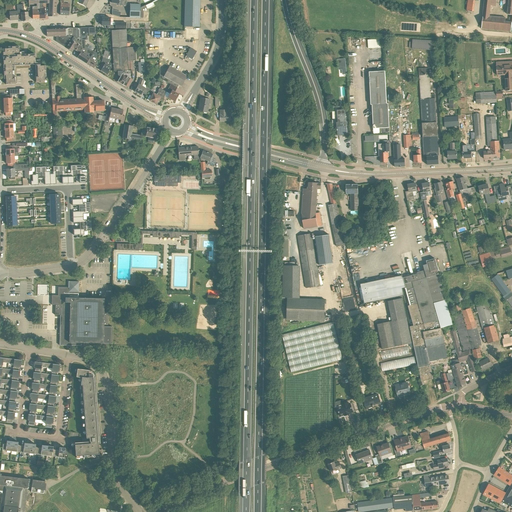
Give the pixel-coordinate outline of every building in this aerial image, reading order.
[(39,19),(38,0),(28,0),(29,4),(37,3),(37,7),(32,7),(32,11),(33,19),(39,19)] [(43,4),(49,4),(49,0),(38,0),(39,19),(45,18),(45,15),(45,7),(43,7),(43,4)] [(200,0),(184,0),(184,27),(199,27),(200,0)] [(467,0),(467,11),(474,11),(475,0),(467,0)] [(511,0),(484,0),(482,29),(511,32),(511,22),(505,22),(506,19),(506,18),(490,16),(491,5),(496,6),(496,0),(508,0),(507,14),(511,15),(511,0)] [(69,15),(69,4),(64,3),(64,2),(61,1),(60,15),(69,15)] [(140,8),(140,4),(130,3),(130,18),(140,18),(140,11),(140,8)] [(18,20),(17,13),(17,11),(13,11),(13,4),(6,5),(6,12),(6,11),(9,11),(10,20),(18,20)] [(17,5),(17,11),(17,13),(21,13),(22,21),(28,21),(28,12),(24,12),(24,4),(17,5)] [(111,18),(107,18),(102,18),(102,25),(107,25),(107,29),(115,29),(122,29),(126,29),(126,23),(115,23),(115,22),(110,22),(111,18)] [(47,36),(57,36),(72,36),(72,28),(47,29),(47,36)] [(76,52),(79,54),(82,50),(81,40),(80,28),(72,28),(72,36),(57,36),(57,41),(66,47),(66,48),(72,52),(74,49),(77,51),(76,52)] [(127,45),(126,29),(122,29),(115,29),(115,30),(112,30),(113,63),(113,68),(114,72),(118,71),(118,75),(120,77),(117,82),(128,88),(133,80),(132,70),(133,70),(132,61),(136,61),(135,47),(130,47),(127,47),(127,45)] [(368,42),(368,48),(380,48),(380,39),(368,40),(368,42)] [(85,46),(85,40),(81,40),(82,50),(79,54),(77,58),(87,64),(94,68),(97,63),(98,62),(98,60),(97,59),(97,58),(96,58),(92,55),(94,52),(85,46)] [(19,55),(19,52),(19,46),(13,47),(13,48),(3,49),(3,55),(19,55)] [(193,60),(197,51),(190,47),(186,56),(193,60)] [(113,68),(113,63),(110,62),(112,57),(111,57),(112,55),(110,55),(111,53),(110,53),(110,52),(105,51),(101,62),(105,64),(101,70),(107,74),(111,68),(113,68)] [(35,60),(35,54),(24,54),(24,52),(19,52),(19,55),(3,55),(3,66),(14,65),(35,64),(40,64),(40,60),(35,60)] [(511,61),(504,62),(504,66),(497,66),(497,63),(496,63),(497,75),(504,75),(504,79),(505,79),(506,91),(511,90),(511,61)] [(46,80),(46,71),(46,66),(40,66),(40,64),(35,64),(36,82),(45,82),(44,80),(46,80)] [(6,84),(11,84),(15,84),(14,65),(3,66),(4,74),(6,74),(6,84)] [(187,76),(182,74),(169,66),(164,77),(160,74),(160,78),(171,84),(177,88),(178,85),(181,86),(187,76)] [(439,164),(438,156),(439,155),(435,94),(431,94),(429,68),(419,68),(423,137),(424,157),(427,157),(427,165),(439,164)] [(390,133),(388,103),(387,104),(385,71),(369,72),(371,105),(372,105),(373,129),(379,128),(380,133),(390,133)] [(145,88),(142,86),(145,80),(140,78),(138,84),(139,84),(134,91),(141,95),(145,89),(145,88)] [(177,88),(171,84),(167,90),(171,92),(168,98),(174,101),(178,94),(175,92),(177,88)] [(59,100),(59,97),(56,97),(56,96),(52,96),(53,115),(56,115),(56,112),(78,110),(84,110),(84,113),(94,113),(94,111),(104,110),(103,101),(93,101),(92,97),(84,98),(83,85),(76,85),(77,99),(59,100)] [(163,102),(164,97),(166,92),(161,88),(160,88),(158,91),(159,91),(157,94),(154,93),(149,100),(156,104),(159,100),(163,102)] [(24,94),(24,92),(24,89),(9,90),(10,95),(5,95),(5,98),(4,98),(4,106),(12,105),(12,95),(24,94)] [(497,103),(496,97),(496,92),(480,93),(480,96),(476,96),(476,104),(497,103)] [(449,99),(450,109),(458,109),(457,96),(453,97),(453,99),(449,99)] [(210,99),(206,98),(201,97),(200,104),(199,111),(198,111),(207,113),(210,99)] [(5,116),(12,115),(12,105),(4,106),(4,113),(5,113),(5,116)] [(115,119),(117,109),(111,108),(111,110),(107,109),(106,117),(105,120),(114,122),(115,119)] [(124,124),(124,123),(125,118),(121,117),(123,111),(117,109),(115,119),(121,120),(120,123),(124,124)] [(230,121),(230,114),(227,114),(227,110),(220,110),(220,114),(219,114),(220,121),(230,121)] [(338,135),(347,134),(345,114),(337,115),(338,122),(336,122),(338,135)] [(458,116),(444,117),(445,127),(459,126),(458,116)] [(500,158),(500,153),(499,141),(497,141),(496,121),(496,117),(486,117),(488,147),(491,146),(491,150),(495,149),(495,154),(493,154),(493,159),(500,158)] [(6,124),(5,124),(5,131),(13,131),(13,123),(11,123),(11,121),(6,121),(6,124)] [(131,134),(133,126),(125,125),(123,138),(130,139),(129,143),(140,145),(141,136),(148,137),(148,142),(153,143),(154,138),(157,138),(158,130),(147,128),(143,128),(141,136),(131,134)] [(7,141),(12,141),(12,138),(14,138),(13,131),(5,131),(5,138),(6,138),(7,141)] [(503,139),(504,145),(504,150),(511,148),(511,132),(510,133),(510,138),(503,139)] [(405,167),(405,158),(402,158),(400,140),(393,141),(395,167),(405,167)] [(388,157),(388,153),(389,153),(388,141),(383,141),(383,153),(380,153),(381,162),(388,162),(387,157),(388,157)] [(457,158),(457,151),(455,151),(455,143),(450,143),(450,151),(447,151),(448,159),(457,158)] [(6,156),(15,156),(18,156),(18,149),(16,149),(16,147),(12,147),(12,146),(7,146),(7,149),(6,149),(6,156)] [(199,159),(198,152),(198,147),(178,148),(179,161),(185,160),(184,156),(194,155),(194,160),(199,159)] [(484,159),(493,159),(493,154),(495,154),(495,149),(491,150),(491,151),(484,151),(484,159)] [(215,164),(214,155),(203,151),(200,158),(208,161),(207,163),(207,164),(214,167),(214,166),(215,164)] [(8,167),(13,166),(13,163),(15,163),(15,156),(6,156),(6,164),(7,164),(8,167)] [(202,178),(212,177),(211,170),(206,170),(205,162),(200,162),(201,171),(202,178)] [(71,173),(68,173),(68,184),(74,183),(73,177),(77,177),(76,165),(71,165),(71,173)] [(82,165),(76,165),(77,177),(80,177),(80,183),(86,183),(86,177),(87,176),(87,172),(82,172),(82,165)] [(53,174),(50,174),(51,184),(56,184),(56,178),(59,178),(59,166),(53,166),(53,171),(53,174)] [(59,166),(59,178),(62,177),(62,184),(68,184),(68,173),(64,173),(63,166),(59,166)] [(38,179),(41,178),(41,167),(36,167),(36,172),(35,172),(36,174),(32,175),(33,182),(31,182),(31,185),(39,185),(38,179)] [(45,185),(51,184),(50,174),(50,171),(47,172),(46,167),(41,167),(41,178),(45,178),(45,185)] [(18,171),(22,171),(21,168),(18,169),(7,169),(7,177),(10,177),(11,179),(15,179),(15,177),(18,177),(18,171)] [(181,176),(178,176),(161,175),(160,175),(155,175),(154,182),(155,182),(155,186),(165,187),(165,186),(166,183),(177,183),(181,183),(181,176)] [(472,193),(471,188),(468,189),(464,177),(457,179),(459,191),(460,190),(461,194),(464,204),(463,203),(466,202),(465,199),(468,199),(470,198),(469,194),(472,193)] [(455,189),(454,186),(453,181),(446,183),(448,190),(446,191),(448,198),(450,197),(450,199),(453,198),(452,197),(454,196),(453,190),(455,189)] [(321,183),(313,183),(308,182),(307,189),(303,188),(302,213),(304,229),(318,227),(318,226),(322,226),(320,212),(316,213),(317,193),(320,193),(321,183)] [(443,190),(442,187),(441,182),(435,184),(436,188),(435,188),(437,196),(435,196),(436,202),(440,201),(440,199),(441,199),(440,195),(439,191),(443,190)] [(417,191),(416,188),(416,183),(408,185),(409,191),(405,192),(407,201),(415,200),(413,192),(417,191)] [(432,195),(430,188),(429,183),(422,184),(424,192),(421,193),(422,201),(423,208),(424,211),(428,210),(426,200),(427,200),(426,196),(432,195)] [(506,197),(511,195),(511,192),(510,185),(510,186),(510,187),(505,188),(504,183),(500,184),(502,197),(506,196),(506,197)] [(489,193),(490,193),(487,184),(479,187),(481,195),(485,194),(485,196),(488,204),(497,202),(495,196),(490,197),(489,193)] [(358,194),(358,190),(358,185),(346,185),(347,194),(351,194),(351,211),(359,211),(359,194),(358,194)] [(79,208),(90,208),(90,202),(83,202),(83,199),(72,199),(72,205),(79,205),(79,208)] [(337,203),(328,205),(337,247),(345,245),(337,203)] [(91,213),(90,208),(79,208),(79,211),(73,211),(73,217),(84,217),(84,213),(91,213)] [(84,217),(73,217),(73,223),(80,223),(80,226),(91,225),(91,220),(84,220),(84,217)] [(91,225),(80,226),(80,229),(73,229),(74,235),(84,235),(84,231),(92,231),(91,225)] [(312,233),(298,236),(306,288),(320,286),(312,233)] [(333,263),(329,235),(315,237),(319,265),(333,263)] [(511,254),(510,247),(495,251),(497,258),(501,256),(502,258),(511,255),(511,254)] [(491,258),(490,253),(489,252),(479,255),(483,268),(493,264),(491,258)] [(438,271),(436,263),(435,259),(430,260),(430,259),(425,260),(426,264),(427,264),(429,270),(403,278),(404,282),(405,285),(403,286),(403,288),(413,326),(410,327),(422,386),(425,385),(424,381),(433,379),(430,366),(436,364),(440,364),(444,363),(449,362),(441,328),(452,325),(438,271)] [(491,279),(504,296),(511,291),(498,274),(491,279)] [(405,285),(404,282),(403,278),(402,275),(360,284),(364,303),(403,295),(402,288),(403,288),(403,286),(405,285)] [(79,292),(79,287),(79,282),(69,281),(69,277),(58,277),(58,281),(48,281),(48,285),(38,285),(37,295),(45,296),(45,301),(45,315),(50,315),(50,325),(60,325),(60,341),(60,345),(81,346),(81,343),(103,343),(103,339),(108,339),(108,306),(104,305),(104,299),(79,298),(79,292)] [(460,305),(464,303),(466,302),(463,293),(456,296),(459,303),(452,305),(455,313),(462,310),(460,305)] [(287,320),(325,322),(326,300),(288,298),(287,320)] [(412,343),(403,300),(403,298),(388,301),(392,321),(377,324),(382,349),(412,343)] [(484,328),(488,343),(499,340),(489,304),(488,304),(487,301),(477,303),(478,307),(477,307),(483,328),(484,328)] [(477,328),(477,327),(471,308),(462,311),(463,313),(454,316),(463,351),(472,349),(474,359),(479,358),(482,358),(482,357),(479,346),(482,345),(477,328)] [(334,323),(282,335),(291,372),(343,360),(334,323)] [(462,353),(462,352),(455,330),(450,331),(457,354),(462,353)] [(462,352),(462,353),(457,354),(458,359),(450,361),(454,374),(462,372),(459,362),(467,360),(472,372),(478,370),(470,350),(462,352)] [(133,371),(132,351),(113,352),(113,358),(117,358),(119,382),(131,382),(131,371),(133,371)] [(350,354),(352,361),(358,359),(356,352),(350,354)] [(8,363),(9,359),(0,357),(0,368),(2,368),(3,362),(8,363)] [(492,365),(490,361),(488,358),(486,359),(481,361),(479,363),(483,370),(492,365)] [(21,361),(22,360),(9,359),(8,363),(14,363),(13,370),(19,370),(19,366),(21,366),(21,361)] [(384,371),(396,368),(394,360),(382,363),(384,371)] [(47,367),(47,363),(35,362),(34,368),(35,368),(35,372),(41,373),(42,367),(47,367)] [(59,371),(60,365),(47,363),(47,367),(52,368),(51,374),(57,375),(58,371),(59,371)] [(19,370),(13,370),(8,369),(7,373),(12,374),(11,380),(18,381),(18,377),(19,377),(20,371),(19,370)] [(80,369),(79,369),(77,369),(76,377),(82,378),(81,385),(82,385),(86,438),(83,438),(83,442),(74,443),(75,443),(76,456),(83,455),(83,457),(99,456),(98,444),(100,443),(95,377),(95,376),(94,375),(94,374),(93,373),(93,372),(92,372),(91,371),(89,370),(80,369)] [(41,373),(35,372),(33,372),(33,378),(34,379),(33,383),(40,384),(40,377),(46,378),(46,374),(41,373)] [(454,374),(457,383),(458,388),(466,385),(462,372),(454,374)] [(59,375),(57,375),(51,374),(46,374),(46,378),(51,379),(50,385),(56,386),(57,381),(58,381),(59,375)] [(450,390),(448,382),(448,380),(447,380),(446,376),(445,374),(441,375),(444,383),(441,384),(440,380),(436,381),(439,390),(442,389),(443,392),(450,390)] [(18,381),(11,380),(6,380),(6,384),(11,384),(10,391),(16,391),(17,387),(18,387),(19,381),(18,381)] [(409,391),(408,383),(408,382),(395,385),(398,397),(404,395),(404,392),(409,391)] [(40,384),(33,383),(32,383),(31,389),(33,389),(32,393),(38,394),(39,388),(44,389),(45,384),(40,384)] [(56,386),(50,385),(45,384),(44,389),(50,389),(49,395),(55,396),(55,392),(57,392),(57,386),(56,386)] [(16,391),(10,391),(5,390),(4,394),(10,395),(9,401),(15,402),(16,398),(17,398),(18,392),(16,391)] [(38,394),(32,393),(31,393),(30,399),(31,399),(31,404),(37,405),(38,398),(43,399),(44,395),(38,394)] [(381,403),(379,398),(378,394),(360,400),(361,405),(365,404),(367,408),(373,406),(373,407),(374,407),(373,405),(381,403)] [(56,396),(55,396),(49,395),(44,395),(43,399),(48,400),(48,406),(54,407),(54,402),(55,402),(56,396)] [(15,402),(9,401),(4,401),(3,405),(8,406),(8,412),(14,412),(14,408),(16,408),(16,402),(15,402)] [(345,416),(349,414),(350,414),(349,413),(353,412),(353,411),(350,404),(349,404),(348,402),(347,403),(342,404),(342,406),(337,408),(340,416),(344,415),(345,416)] [(37,405),(31,404),(30,404),(29,410),(30,410),(30,414),(36,415),(36,409),(42,410),(42,405),(37,405)] [(54,407),(48,406),(42,405),(42,410),(47,410),(46,416),(52,417),(53,413),(54,413),(55,407),(54,407)] [(15,413),(14,412),(8,412),(2,411),(2,415),(7,416),(6,423),(12,423),(13,418),(14,419),(15,413)] [(41,416),(36,415),(30,414),(28,414),(28,420),(29,420),(28,425),(34,426),(35,419),(40,420),(41,416)] [(54,417),(52,417),(46,416),(41,416),(40,420),(46,421),(45,427),(51,428),(52,423),(53,423),(54,417)] [(450,440),(448,433),(430,438),(428,431),(420,434),(424,448),(450,440)] [(412,448),(409,441),(408,436),(400,439),(400,438),(394,440),(398,452),(412,448)] [(11,451),(12,441),(7,441),(6,444),(3,444),(2,450),(11,451)] [(18,445),(18,442),(12,441),(11,451),(20,452),(21,446),(18,445)] [(29,453),(30,444),(24,443),(24,446),(21,446),(20,452),(29,453)] [(392,453),(390,447),(388,443),(383,444),(384,445),(377,448),(379,454),(376,456),(376,457),(379,464),(383,463),(381,457),(392,453)] [(35,447),(36,444),(30,444),(29,453),(38,454),(38,448),(35,447)] [(46,455),(47,446),(42,445),(41,448),(38,448),(38,454),(46,455)] [(440,457),(440,454),(451,452),(450,445),(442,446),(443,450),(439,451),(433,453),(434,459),(440,457)] [(53,450),(53,446),(47,446),(46,455),(55,457),(56,450),(53,450)] [(64,458),(65,448),(59,447),(59,450),(56,450),(55,457),(64,458)] [(373,459),(371,455),(370,450),(356,455),(359,464),(373,459)] [(444,468),(444,466),(448,465),(447,459),(437,461),(438,464),(433,465),(434,470),(444,468)] [(342,468),(341,467),(340,462),(335,464),(334,462),(328,464),(331,472),(338,469),(339,469),(342,468)] [(507,473),(499,467),(494,475),(502,480),(507,473)] [(0,474),(0,472),(0,509),(3,510),(3,511),(17,511),(18,511),(21,511),(24,511),(27,489),(23,488),(28,488),(29,479),(1,476),(1,474),(0,474)] [(511,482),(511,475),(507,473),(502,480),(510,485),(511,482)] [(350,483),(349,477),(349,475),(343,476),(345,489),(346,494),(346,493),(351,493),(352,492),(351,487),(350,483)] [(448,475),(430,478),(430,475),(424,476),(425,487),(449,483),(448,475)] [(44,493),(45,481),(33,480),(31,492),(44,493)] [(497,488),(489,484),(483,495),(492,499),(497,488)] [(506,493),(497,488),(492,499),(500,504),(501,502),(506,493)] [(438,501),(421,503),(420,498),(437,496),(437,492),(413,495),(413,496),(393,497),(393,498),(357,503),(357,511),(361,511),(395,508),(395,510),(405,509),(406,511),(433,509),(438,508),(438,501)] [(511,501),(511,496),(506,493),(501,502),(510,506),(511,501)]
